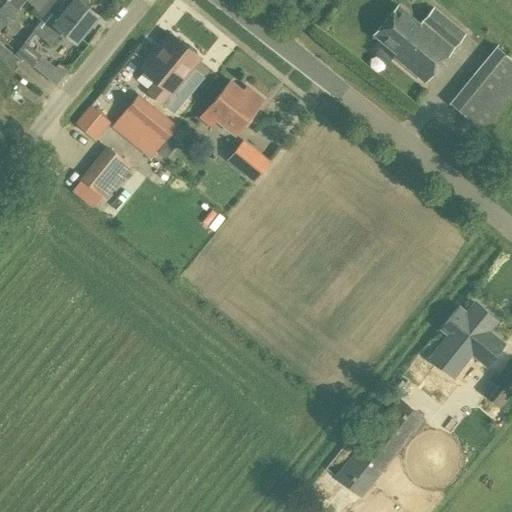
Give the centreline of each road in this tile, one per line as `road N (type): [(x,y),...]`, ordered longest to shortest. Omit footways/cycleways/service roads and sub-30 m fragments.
road 1 (tertiary): [(511,229),(222,0)]
road 2 (unclassified): [(0,175),(144,0)]
